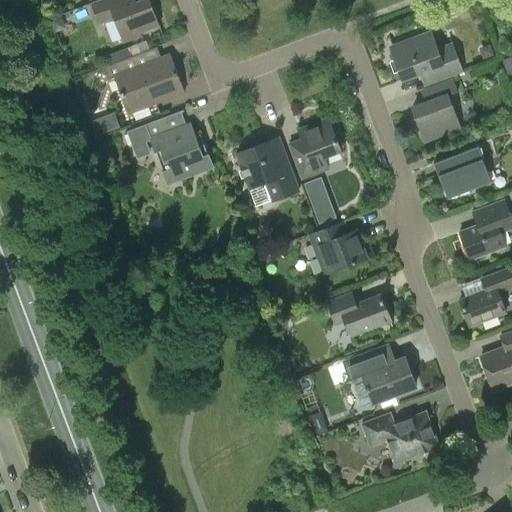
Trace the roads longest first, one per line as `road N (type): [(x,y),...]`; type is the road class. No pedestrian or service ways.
road 1 (residential): [(186,0),(213,72),(232,75),(341,34),(353,44),(404,185),(407,248),(481,442)]
road 2 (primary): [(99,511),(0,246)]
road 3 (residential): [(399,511),(481,482),(481,442)]
